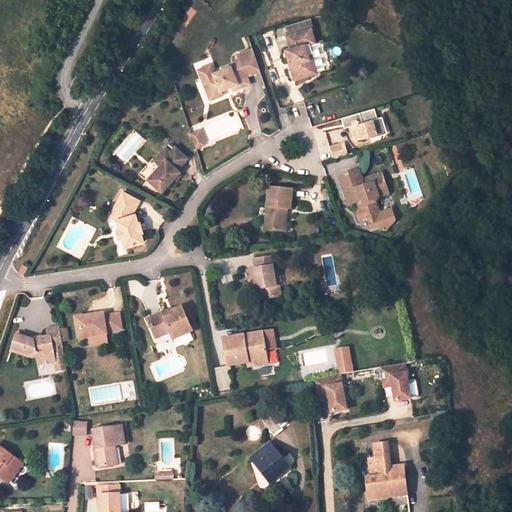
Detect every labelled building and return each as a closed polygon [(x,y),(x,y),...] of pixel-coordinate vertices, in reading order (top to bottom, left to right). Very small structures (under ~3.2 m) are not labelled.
[(310,19),(285,26),(288,35),(310,30),(313,29),(310,19)] [(288,35),(287,36),(290,49),(287,50),(291,64),(292,64),(294,71),(298,70),(300,77),(314,73),(309,54),(306,55),(304,46),(314,43),(310,30),(288,35)] [(247,36),(235,39),(238,45),(249,42),(247,36)] [(287,50),(284,50),(292,79),(300,77),(298,70),(294,71),(292,64),(291,64),(287,50)] [(195,68),(212,63),(211,58),(193,62),(195,68)] [(233,66),(204,77),(211,95),(214,96),(222,93),(223,90),(234,86),(243,82),(244,87),(252,84),(243,60),(232,64),(233,66)] [(214,96),(211,95),(213,100),(225,95),(223,90),(222,93),(214,96)] [(372,109),(340,118),(343,129),(348,129),(352,142),(369,138),(385,132),(379,116),(374,117),(372,109)] [(193,133),(197,141),(205,138),(201,130),(193,133)] [(197,141),(199,147),(207,143),(205,138),(197,141)] [(341,143),(329,146),(333,160),(347,156),(341,143)] [(171,153),(166,149),(160,155),(166,161),(161,167),(149,180),(162,193),(180,173),(178,171),(188,159),(175,148),(171,153)] [(160,155),(155,161),(161,167),(166,161),(160,155)] [(379,214),(376,204),(375,204),(378,198),(379,198),(389,195),(382,174),(362,180),(359,171),(339,177),(347,202),(355,199),(357,203),(359,209),(355,215),(357,221),(379,214)] [(292,191),(269,188),(264,230),(282,232),(284,215),(281,215),(282,209),(289,209),(290,209),(292,191)] [(139,201),(123,193),(110,216),(116,219),(119,230),(122,238),(125,247),(144,242),(141,233),(143,232),(140,222),(138,223),(135,215),(132,215),(132,214),(139,201)] [(282,232),(287,233),(289,209),(282,209),(281,215),(284,215),(282,232)] [(273,256),(253,259),(255,269),(252,269),(255,290),(259,290),(265,289),(267,299),(280,297),(278,286),(275,286),(272,266),(275,266),(273,256)] [(162,312),(148,319),(156,338),(170,332),(173,339),(192,331),(182,307),(172,311),(163,315),(162,312)] [(104,313),(76,317),(80,338),(108,333),(107,331),(123,329),(120,313),(104,315),(104,313)] [(61,330),(60,327),(48,329),(49,336),(42,338),(42,340),(39,340),(38,338),(34,339),(19,334),(18,333),(12,351),(30,357),(37,356),(39,365),(56,362),(54,350),(53,344),(63,342),(62,338),(61,330)] [(67,329),(61,330),(62,338),(69,337),(67,329)] [(262,331),(244,335),(244,339),(258,336),(261,350),(265,349),(262,331)] [(244,339),(244,335),(225,338),(227,349),(225,349),(228,365),(248,362),(248,366),(268,363),(265,349),(261,350),(258,336),(244,339)] [(348,345),(333,349),(337,374),(314,378),(312,399),(323,398),(328,412),(346,410),(339,373),(353,372),(348,345)] [(400,364),(377,367),(380,387),(390,386),(392,401),(408,399),(403,370),(400,364)] [(439,364),(431,365),(431,377),(440,376),(439,364)] [(278,410),(263,421),(273,435),(282,428),(280,426),(287,421),(278,410)] [(73,421),(72,436),(86,437),(87,422),(73,421)] [(121,427),(94,431),(97,450),(95,450),(98,469),(114,465),(112,456),(116,456),(115,446),(124,445),(121,427)] [(388,444),(374,445),(376,459),(370,460),(372,477),(366,478),(368,492),(375,491),(376,498),(407,495),(404,466),(391,467),(388,444)] [(270,445),(252,459),(270,482),(289,469),(270,445)] [(0,476),(4,480),(18,461),(0,447),(0,476)] [(9,483),(22,464),(18,461),(4,480),(9,483)] [(100,496),(119,495),(118,486),(100,487),(100,496)] [(119,495),(100,496),(101,511),(126,511),(126,495),(119,495)]
